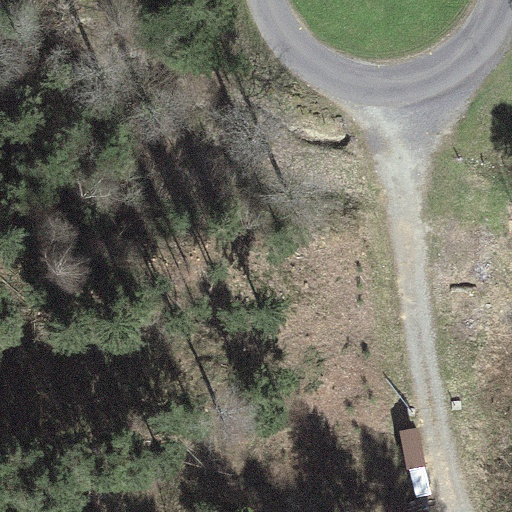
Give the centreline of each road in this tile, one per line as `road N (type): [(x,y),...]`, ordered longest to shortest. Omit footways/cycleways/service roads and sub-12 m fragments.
road 1 (track): [(409,93),(428,330),(448,489),(458,511)]
road 2 (track): [(511,43),(409,93),(302,55),(282,0)]
